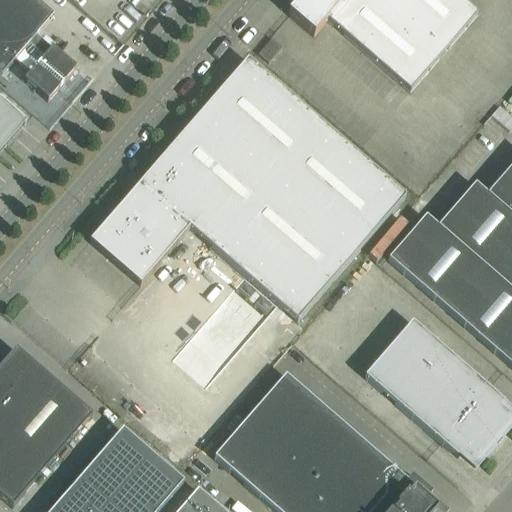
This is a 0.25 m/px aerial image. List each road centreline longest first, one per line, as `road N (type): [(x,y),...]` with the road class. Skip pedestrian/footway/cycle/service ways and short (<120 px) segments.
road 1 (unclassified): [(0,276),(239,0)]
road 2 (unclassified): [(196,0),(0,227)]
